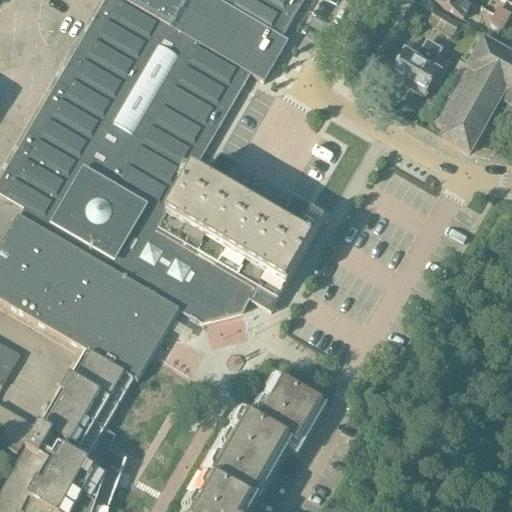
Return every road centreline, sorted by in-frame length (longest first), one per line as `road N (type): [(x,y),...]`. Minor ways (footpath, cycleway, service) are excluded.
road 1 (residential): [(286,511),(366,343),(465,177)]
road 2 (residential): [(465,177),(305,87)]
road 3 (residential): [(0,144),(11,125),(26,0)]
